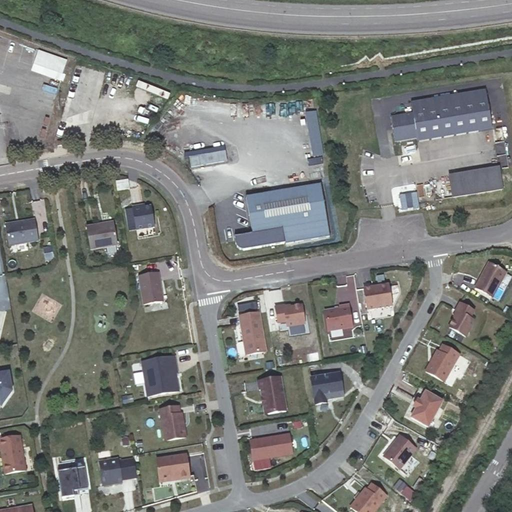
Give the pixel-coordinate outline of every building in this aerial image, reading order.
[(62,75),(67,60),(37,49),(32,65),(42,68),(62,75)] [(60,82),(62,75),(42,68),(39,76),(60,82)] [(485,88),(410,101),(412,112),(417,138),(417,141),(492,128),(485,88)] [(316,111),(304,112),(311,157),(323,155),(316,111)] [(417,138),(412,112),(389,116),(393,142),(417,138)] [(225,151),(188,157),(190,168),(227,162),(225,151)] [(498,168),(449,176),(452,196),(502,187),(499,169),(498,168)] [(320,186),(246,198),(251,226),(265,223),(267,233),(282,231),(284,245),(329,238),(320,186)] [(138,209),(130,211),(134,234),(152,231),(148,210),(142,211),(139,212),(138,209)] [(267,233),(265,223),(251,226),(252,236),(240,238),(240,241),(235,242),(236,247),(236,248),(236,249),(237,251),(238,252),(239,253),(241,253),(243,252),(255,250),(284,245),(282,231),(267,233)] [(35,246),(31,225),(3,230),(6,251),(35,246)] [(115,249),(111,226),(92,230),(84,231),(84,234),(88,254),(115,249)] [(50,252),(41,254),(42,263),(51,261),(50,252)] [(493,298),(507,273),(490,264),(476,289),(493,298)] [(156,277),(137,280),(142,308),(161,305),(159,294),(160,294),(158,284),(157,284),(156,277)] [(391,308),(387,287),(363,291),(366,313),(391,308)] [(459,314),(451,329),(468,338),(476,322),(471,320),(476,312),(461,305),(457,313),(459,314)] [(303,326),(300,307),(283,310),(282,308),(273,309),(276,325),(285,324),(286,329),(303,326)] [(351,329),(347,307),(339,309),(339,311),(326,313),(324,316),(327,333),(351,329)] [(265,354),(258,316),(238,320),(245,358),(265,354)] [(427,373),(447,384),(462,356),(444,347),(440,354),(439,352),(427,373)] [(138,366),(145,401),(176,395),(173,377),(174,377),(171,360),(138,366)] [(338,376),(309,381),(314,407),(325,405),(324,398),(330,397),(330,399),(342,396),(338,376)] [(5,378),(0,378),(0,408),(9,396),(5,378)] [(284,414),(279,380),(256,384),(258,393),(259,393),(264,417),(284,414)] [(414,421),(431,430),(445,404),(427,394),(422,403),(418,411),(414,421)] [(156,414),(162,445),(184,441),(180,417),(178,418),(176,410),(156,414)] [(248,444),(252,463),(291,456),(288,438),(280,440),(280,438),(248,444)] [(401,473),(418,453),(402,440),(385,460),(401,473)] [(0,469),(2,479),(22,476),(17,441),(0,444),(0,469)] [(187,481),(183,460),(153,464),(157,487),(169,485),(169,483),(187,481)] [(100,490),(119,487),(115,463),(96,466),(100,490)] [(85,493),(82,471),(55,476),(59,502),(71,500),(70,495),(85,493)] [(352,511),(379,511),(388,501),(373,488),(368,494),(367,493),(352,511)]
